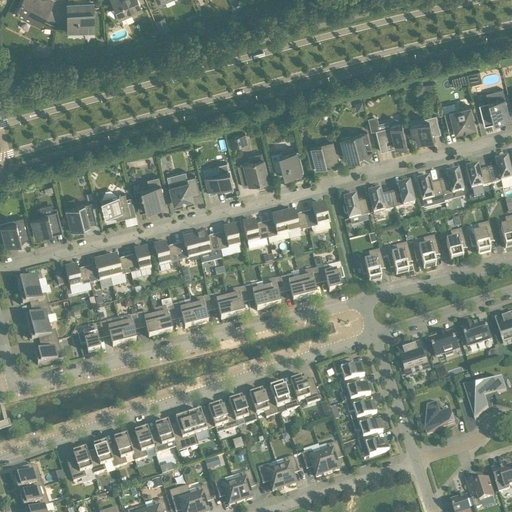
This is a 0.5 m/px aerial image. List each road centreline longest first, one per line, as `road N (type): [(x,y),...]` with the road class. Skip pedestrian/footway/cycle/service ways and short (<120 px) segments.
road 1 (tertiary): [(0,158),(511,25)]
road 2 (residential): [(0,269),(511,137)]
road 3 (tertiary): [(490,0),(0,127)]
road 4 (residential): [(362,301),(31,387),(13,380),(0,332)]
road 5 (residential): [(0,457),(373,335)]
road 6 (residential): [(264,511),(413,461)]
road 7 (residential): [(511,264),(362,301)]
road 8 (residential): [(373,335),(511,290)]
road 9 (residential): [(413,461),(373,335)]
